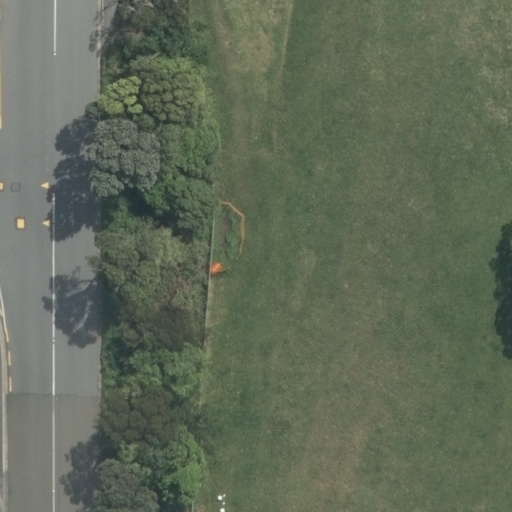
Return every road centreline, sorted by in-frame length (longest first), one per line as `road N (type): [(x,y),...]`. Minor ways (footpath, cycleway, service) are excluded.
road 1 (tertiary): [(52,511),(51,121)]
road 2 (tertiary): [(51,121),(49,0)]
